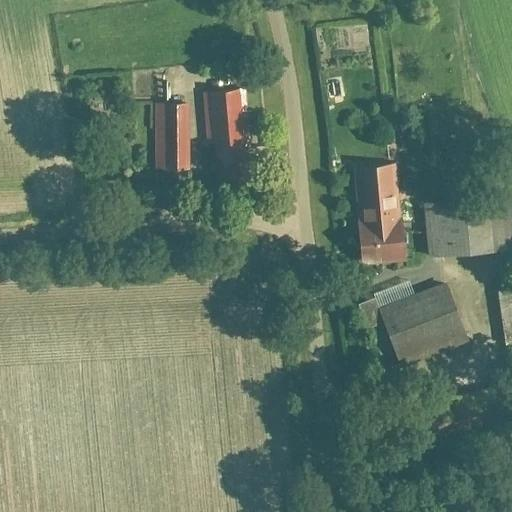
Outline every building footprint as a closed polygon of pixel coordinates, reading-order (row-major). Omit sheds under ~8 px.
[(205,95),(212,197),(253,194),(246,92),(205,95)] [(395,167),(352,170),(359,267),(402,264),(395,167)] [(511,196),(420,202),(424,260),(511,254),(511,196)] [(379,313),(399,366),(463,342),(444,289),(379,313)] [(511,290),(495,292),(503,353),(511,352),(511,290)] [(372,301),(354,306),(362,333),(379,329),(372,301)] [(408,424),(414,453),(511,434),(511,424),(505,386),(430,401),(433,419),(408,424)]
